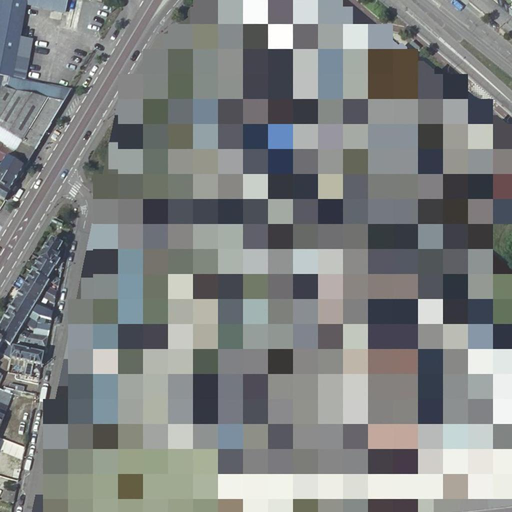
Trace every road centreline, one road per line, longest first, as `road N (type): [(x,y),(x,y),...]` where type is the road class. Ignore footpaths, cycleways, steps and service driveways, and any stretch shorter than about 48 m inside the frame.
road 1 (residential): [(25,511),(88,203),(60,178)]
road 2 (secondary): [(148,0),(4,241),(8,251)]
road 3 (secondary): [(60,178),(172,0)]
